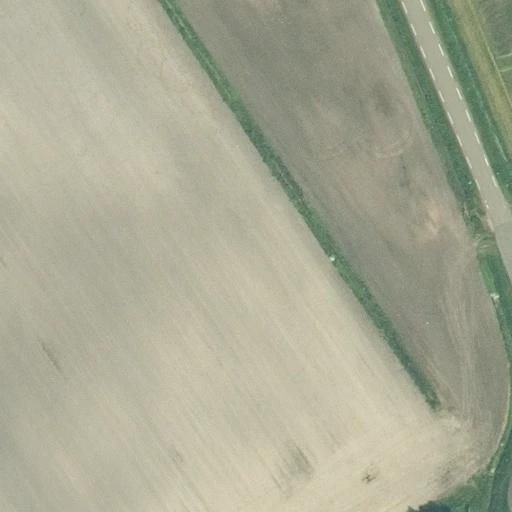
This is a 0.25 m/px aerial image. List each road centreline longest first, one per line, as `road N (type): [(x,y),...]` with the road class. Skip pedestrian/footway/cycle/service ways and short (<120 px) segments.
road 1 (trunk): [(511,337),(470,372),(250,511)]
road 2 (unclassified): [(511,250),(409,0)]
